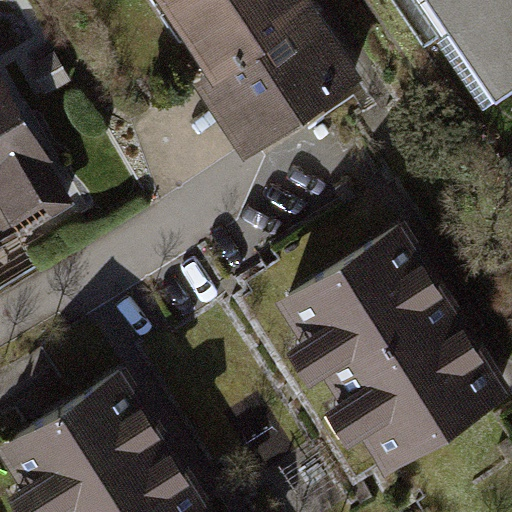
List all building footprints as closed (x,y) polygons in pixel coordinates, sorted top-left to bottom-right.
[(323,0),(181,0),(175,4),(217,65),(203,75),(254,150),(371,71),(323,0)] [(423,0),(444,30),(488,0),(423,0)] [(511,0),(488,0),(444,30),(493,102),(511,89),(511,0)] [(57,49),(32,63),(49,93),(74,79),(57,49)] [(0,246),(81,200),(3,63),(0,64),(0,246)] [(511,368),(412,213),(284,295),(308,333),(299,340),(323,377),(332,371),(347,394),(338,400),(362,438),(371,432),(394,467),(511,391),(511,368)] [(134,359),(3,441),(28,480),(18,486),(34,511),(231,511),(225,502),(134,359)]
